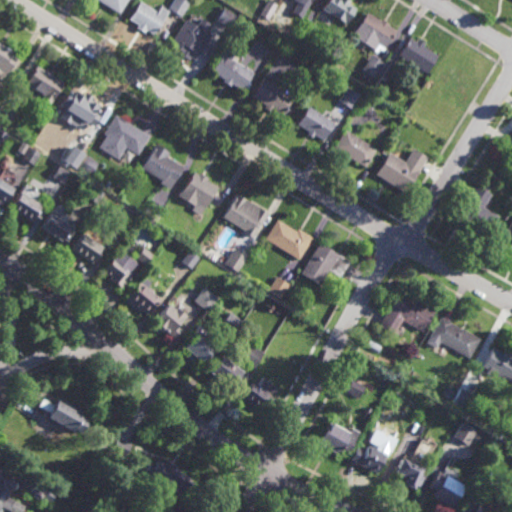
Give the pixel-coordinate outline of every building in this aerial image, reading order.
[(126,0),(118,14),(95,0),(126,0)] [(179,18),(167,11),(172,0),(184,0),(188,2),(179,18)] [(268,20),(259,15),(267,0),(276,5),(268,20)] [(311,0),(300,18),(291,12),(297,2),(293,0),(311,0)] [(350,0),(348,3),(356,9),(346,25),(321,9),(327,0),(350,0)] [(155,12),(159,6),(167,11),(152,35),(144,30),(143,33),(135,28),(137,25),(127,19),(138,1),(155,12)] [(227,28),(215,20),(222,7),(235,15),(227,28)] [(379,21),(380,19),(388,23),(387,25),(395,31),(384,49),(370,40),(368,43),(356,35),(358,31),(355,29),(366,12),(379,21)] [(202,47),(192,42),(186,54),(170,45),(184,20),(209,35),(202,47)] [(304,41),(295,35),(304,22),(312,28),(304,41)] [(415,42),(417,39),(424,43),(422,46),(438,56),(426,74),(398,55),(409,38),(415,42)] [(6,74),(4,73),(0,80),(0,45),(11,52),(9,55),(15,58),(6,74)] [(240,91),(229,84),(228,86),(221,81),(222,80),(209,72),(220,54),(252,73),(240,91)] [(373,78),(361,70),(370,55),(383,63),(373,78)] [(464,97),(462,95),(456,106),(441,97),(443,94),(438,91),(441,85),(447,89),(448,87),(434,78),(445,60),(475,79),(464,97)] [(386,81),(377,75),(385,62),(395,68),(386,81)] [(48,106),(38,100),(40,96),(22,85),(33,66),(61,84),(48,106)] [(281,116),(272,111),(270,113),(263,108),(264,106),(250,97),(262,79),(292,98),(281,116)] [(350,109),(338,101),(346,87),(359,95),(350,109)] [(93,129),(63,110),(69,99),(74,91),(97,106),(95,109),(102,113),(97,121),(93,129)] [(5,125),(0,121),(0,103),(13,110),(5,125)] [(322,141),(313,135),(311,138),(305,134),(307,131),(296,124),(307,106),(333,123),(322,141)] [(148,137),(136,155),(124,148),(116,160),(97,148),(104,136),(101,134),(113,115),(148,137)] [(364,168),(332,149),(344,130),(375,150),(364,168)] [(182,168),(168,190),(158,184),(160,181),(140,168),(152,149),(150,149),(153,144),(168,153),(165,157),(182,168)] [(32,166),(19,158),(25,149),(38,156),(32,166)] [(405,194),(374,175),(388,153),(404,163),(413,149),(427,159),(405,194)] [(61,185),(50,178),(56,167),(67,173),(61,185)] [(196,175),(197,174),(206,179),(204,181),(216,189),(199,215),(190,210),(192,207),(176,197),(191,173),(196,175)] [(484,236),(463,223),(462,225),(456,221),(458,218),(459,218),(469,202),(466,201),(481,176),(493,183),(487,192),(491,194),(489,198),(493,200),(487,210),(496,216),(484,236)] [(0,183),(10,189),(3,201),(0,199),(0,183)] [(30,202),(38,207),(33,214),(38,217),(33,224),(19,215),(20,213),(15,210),(13,213),(6,208),(15,194),(16,195),(22,185),(35,194),(30,202)] [(96,206),(83,199),(89,187),(102,195),(96,206)] [(251,239),(243,234),(243,233),(220,219),(226,209),(232,201),(231,200),(235,194),(249,203),(246,208),(263,219),(251,239)] [(154,222),(141,213),(150,200),(163,210),(154,222)] [(125,230),(111,221),(121,207),(134,216),(125,230)] [(57,217),(54,222),(66,230),(66,231),(69,233),(63,244),(59,242),(60,240),(38,227),(46,214),(47,215),(48,212),(57,217)] [(511,251),(498,244),(511,217),(511,251)] [(295,232),(297,229),(310,238),(297,259),(264,238),(275,220),(295,232)] [(90,243),(93,239),(99,243),(88,260),(68,247),(80,229),(87,234),(84,239),(90,243)] [(338,276),(328,269),(318,284),(299,272),(318,241),(348,260),(338,276)] [(143,263),(133,255),(141,245),(151,253),(143,263)] [(116,284),(104,275),(106,272),(99,266),(114,246),(131,258),(125,267),(127,269),(116,284)] [(236,271),(222,263),(225,259),(231,248),(245,256),(236,271)] [(188,267),(179,260),(187,249),(197,256),(188,267)] [(145,285),(146,285),(150,287),(150,290),(156,295),(143,311),(123,295),(140,273),(148,280),(144,284),(145,285)] [(279,298),(266,290),(276,276),(288,283),(281,294),(279,298)] [(203,309),(190,298),(201,285),(215,296),(203,309)] [(421,330),(401,319),(393,334),(377,325),(398,290),(433,310),(421,330)] [(173,307),(174,304),(184,312),(176,322),(180,325),(171,336),(161,328),(160,330),(154,326),(156,324),(151,319),(166,301),(173,307)] [(230,336),(215,324),(226,309),(242,321),(230,336)] [(461,329),(462,328),(479,338),(467,357),(438,340),(435,347),(425,341),(440,315),(450,321),(449,322),(461,329)] [(199,360),(194,356),(190,361),(181,354),(185,349),(179,344),(191,331),(189,330),(196,322),(209,333),(205,338),(213,344),(199,360)] [(252,367),(239,359),(249,343),(262,351),(252,367)] [(501,351),(503,346),(511,350),(511,383),(493,372),(491,376),(485,372),(487,368),(481,365),(491,345),(501,351)] [(232,388),(207,370),(219,354),(240,369),(235,376),(238,378),(232,388)] [(430,384),(423,380),(427,372),(435,376),(430,384)] [(275,386),(269,395),(271,396),(261,411),(239,396),(250,380),(255,384),(261,376),(275,386)] [(357,397),(344,391),(350,378),(363,384),(357,397)] [(464,409),(451,401),(459,386),(473,394),(464,409)] [(80,409),(77,416),(83,419),(77,431),(70,427),(69,429),(43,415),(46,410),(37,406),(41,398),(49,403),(53,397),(55,398),(56,396),(80,409)] [(347,432),(350,426),(357,430),(345,452),(340,449),(337,454),(315,442),(327,421),(347,432)] [(467,444),(452,436),(461,421),(475,430),(467,444)] [(123,457),(108,450),(116,435),(130,443),(123,457)] [(409,458),(419,464),(428,445),(418,439),(409,458)] [(101,451),(94,447),(98,440),(105,444),(101,451)] [(383,447),(382,451),(384,452),(383,454),(384,455),(376,472),(356,463),(356,462),(349,458),(355,446),(362,449),(359,454),(361,456),(366,445),(368,445),(369,443),(373,445),(374,442),(383,447)] [(418,487),(413,485),(412,488),(401,483),(402,479),(398,478),(400,474),(391,471),(398,456),(422,466),(419,472),(424,474),(418,487)] [(162,463),(163,461),(176,468),(175,470),(177,471),(178,472),(179,471),(189,477),(180,493),(179,492),(178,494),(164,486),(165,486),(142,473),(148,462),(153,465),(156,460),(162,463)] [(456,473),(452,479),(463,485),(451,507),(430,496),(434,489),(427,485),(436,470),(441,473),(445,467),(456,473)] [(16,479),(18,482),(18,484),(18,486),(16,487),(14,489),(12,488),(11,490),(10,489),(6,496),(23,504),(18,511),(11,511),(4,508),(2,511),(0,511),(0,469),(17,478),(16,479)] [(44,504),(26,494),(33,480),(52,490),(44,504)] [(486,511),(471,511),(474,508),(462,502),(468,491),(481,497),(478,503),(488,508),(486,511)] [(68,507),(62,503),(66,497),(72,501),(68,507)] [(129,511),(136,501),(155,511),(129,511)] [(86,511),(78,511),(80,502),(88,504),(86,511)]
